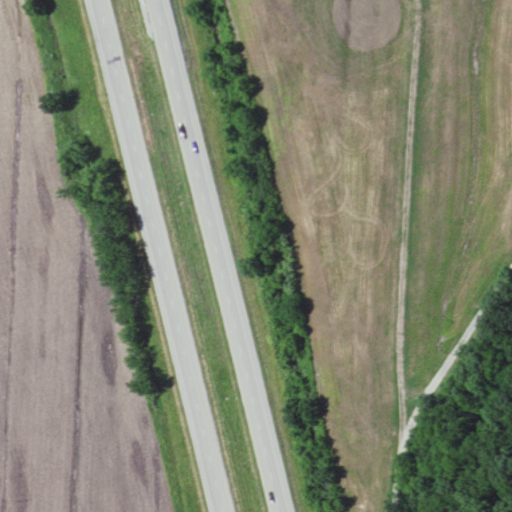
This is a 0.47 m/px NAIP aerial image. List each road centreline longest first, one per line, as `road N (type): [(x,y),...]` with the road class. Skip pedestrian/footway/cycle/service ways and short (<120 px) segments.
road 1 (trunk): [(109,0),(232,511)]
road 2 (trunk): [(288,511),(166,0)]
road 3 (residential): [(400,511),(405,442),(511,289)]
